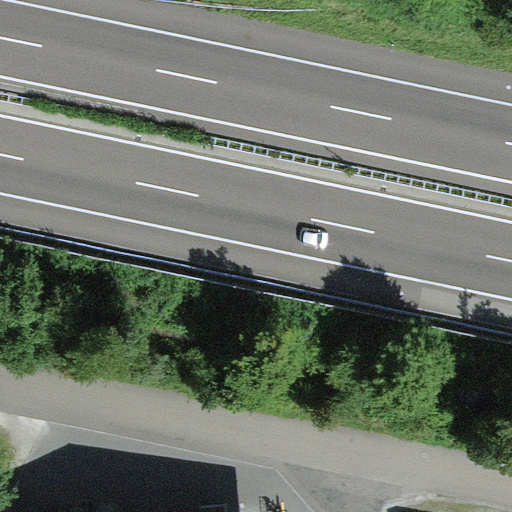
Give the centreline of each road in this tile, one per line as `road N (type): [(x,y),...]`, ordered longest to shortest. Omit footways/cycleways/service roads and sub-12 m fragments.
road 1 (motorway): [(0,154),(511,260)]
road 2 (motorway): [(511,143),(0,37)]
road 3 (residential): [(0,385),(341,450)]
road 4 (residential): [(341,450),(511,485)]
